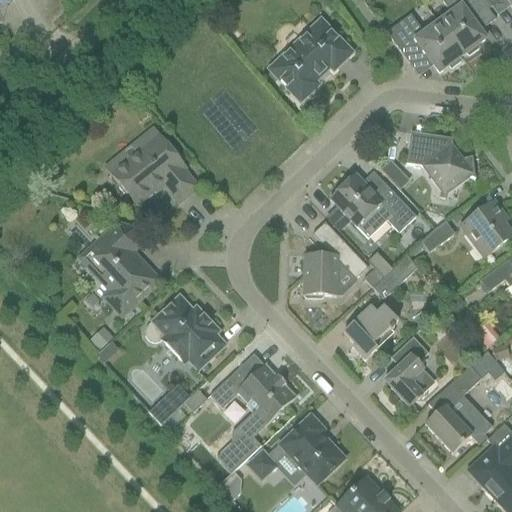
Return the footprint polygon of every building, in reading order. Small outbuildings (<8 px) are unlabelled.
[(482,5),(478,0),(445,0),(441,4),(450,16),(437,25),(462,59),(465,56),(467,59),(479,51),(476,48),(485,42),(475,29),(477,28),(477,23),(470,13),(482,5)] [(511,12),(511,0),(483,0),(490,10),(501,2),(505,2),(511,12)] [(459,61),(462,59),(437,25),(423,36),(410,18),(385,36),(407,66),(418,58),(422,64),(427,64),(428,63),(438,76),(448,69),(450,72),(461,64),(459,61)] [(270,72),(285,89),(299,103),(316,88),(312,84),(329,68),(332,72),(349,56),(320,25),(270,72)] [(151,132),(138,143),(144,150),(110,177),(118,187),(117,190),(123,196),(126,197),(135,208),(161,187),(177,206),(197,190),(181,171),(183,169),(175,160),(170,154),(157,138),(156,138),(151,132)] [(410,135),(405,167),(425,170),(430,170),(430,174),(430,177),(431,180),(433,183),(435,185),(437,188),(440,189),(444,190),(447,190),(450,190),(453,189),(456,187),(459,185),(461,183),(463,180),(464,177),(474,181),(471,159),(462,165),(461,163),(459,161),(457,159),(455,158),(452,157),(449,156),(452,141),(410,135)] [(354,178),(329,202),(343,217),(367,242),(385,224),(397,237),(415,220),(388,191),(386,189),(372,175),(361,185),(354,178)] [(493,204),(477,216),(459,230),(482,262),(497,251),(511,239),(511,238),(503,226),(507,223),(493,204)] [(339,235),(350,224),(337,211),(326,222),(339,235)] [(435,232),(420,246),(428,257),(453,238),(444,225),(435,232)] [(336,265),(338,265),(354,283),(367,271),(324,226),(312,237),(331,257),(331,259),(303,259),(302,299),(304,301),(323,301),(325,299),(335,300),(336,265)] [(156,284),(140,267),(129,255),(136,248),(132,233),(117,228),(81,262),(111,294),(105,300),(121,317),(156,284)] [(503,284),(508,291),(504,294),(511,303),(511,259),(478,285),(487,296),(503,284)] [(382,282),(372,292),(382,303),(416,272),(406,260),(382,282)] [(372,292),(382,282),(373,272),(363,282),(372,292)] [(219,334),(203,318),(195,309),(192,313),(178,299),(147,328),(145,330),(144,332),(144,334),(143,336),(144,338),(144,340),(145,342),(147,344),(149,345),(151,346),(153,346),(155,346),(157,346),(159,345),(161,343),(164,340),(168,344),(164,347),(179,364),(183,360),(196,375),(210,362),(225,348),(215,338),(219,334)] [(369,310),(344,334),(342,336),(353,348),(350,350),(364,364),(376,353),(372,348),(388,333),(390,335),(393,332),(391,330),(397,325),(383,310),(376,317),(369,310)] [(485,352),(498,340),(485,325),(471,337),(485,352)] [(96,355),(112,340),(103,330),(87,345),(96,355)] [(385,382),(383,384),(385,387),(407,411),(421,398),(422,373),(416,367),(427,357),(412,341),(404,348),(390,361),(398,370),(385,382)] [(504,346),(489,350),(493,362),(507,358),(504,346)] [(238,371),(209,399),(220,412),(237,396),(246,407),(244,409),(251,416),(230,435),(231,446),(215,461),(230,477),(232,475),(260,449),(252,441),(277,417),(282,417),(282,412),(296,399),(295,398),(293,400),(282,389),(285,387),(277,379),(276,379),(265,368),(266,367),(265,366),(263,368),(253,358),(238,371)] [(423,428),(452,457),(470,440),(475,446),(491,430),(468,406),(453,420),(446,414),(480,382),(468,370),(427,408),(435,417),(423,428)] [(160,429),(183,407),(189,401),(177,388),(148,415),(160,429)] [(486,390),(489,409),(500,407),(497,388),(486,390)] [(189,401),(183,407),(192,417),(206,403),(197,394),(189,401)] [(324,433),(309,418),(266,459),(261,455),(246,469),(260,484),(275,470),(273,467),(285,456),(316,489),(330,476),(344,462),(329,446),(327,448),(318,439),(324,433)] [(511,511),(511,438),(497,453),(493,449),(467,474),(486,494),(488,492),(495,500),(494,502),(503,511),(511,511)] [(239,483),(232,475),(230,477),(217,489),(231,503),(238,496),(239,483)] [(351,494),(335,510),(336,511),(394,511),(387,504),(388,503),(382,496),(381,497),(366,481),(351,494)]
